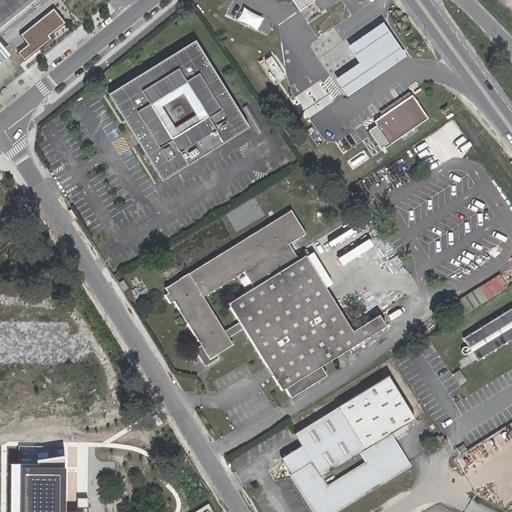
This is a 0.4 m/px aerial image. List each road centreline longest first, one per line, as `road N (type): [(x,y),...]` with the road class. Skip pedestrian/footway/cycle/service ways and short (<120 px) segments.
road 1 (residential): [(3,124),(244,511)]
road 2 (unknown): [(211,458),(511,247)]
road 3 (tertiary): [(153,0),(3,124)]
road 4 (unknown): [(121,242),(276,141)]
road 5 (secondary): [(410,0),(511,139)]
road 6 (unknown): [(483,184),(466,162),(435,166),(388,200),(407,232)]
road 7 (secondary): [(511,117),(426,0)]
road 8 (unknown): [(75,170),(51,119),(80,105),(108,145)]
road 9 (unknown): [(407,232),(431,260),(505,215)]
